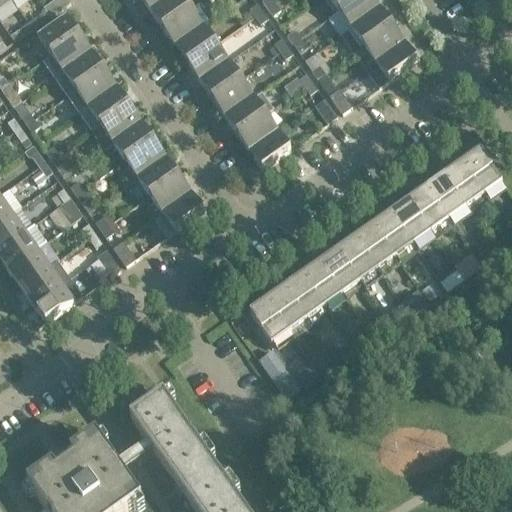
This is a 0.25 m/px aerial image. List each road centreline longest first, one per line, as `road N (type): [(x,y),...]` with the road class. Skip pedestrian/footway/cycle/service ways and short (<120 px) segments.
road 1 (residential): [(249,230),(82,0)]
road 2 (residential): [(249,230),(473,79)]
road 3 (residential): [(40,373),(249,230)]
